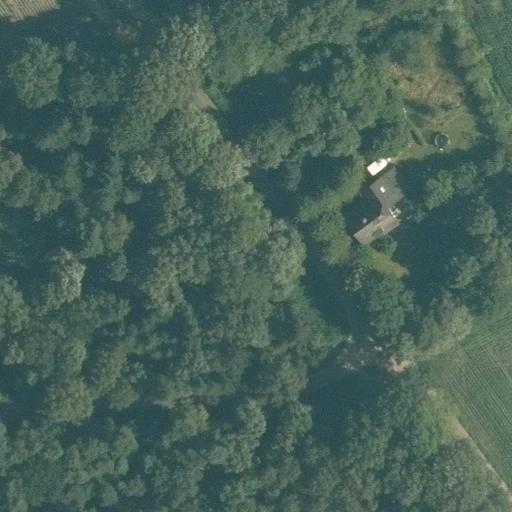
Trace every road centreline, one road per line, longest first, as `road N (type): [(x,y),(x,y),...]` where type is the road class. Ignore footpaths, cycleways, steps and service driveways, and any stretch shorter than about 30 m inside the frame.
road 1 (unclassified): [(355,356),(352,301),(149,19)]
road 2 (unclassified): [(0,410),(303,385),(355,356)]
road 3 (unclassified): [(503,511),(399,365),(355,356)]
